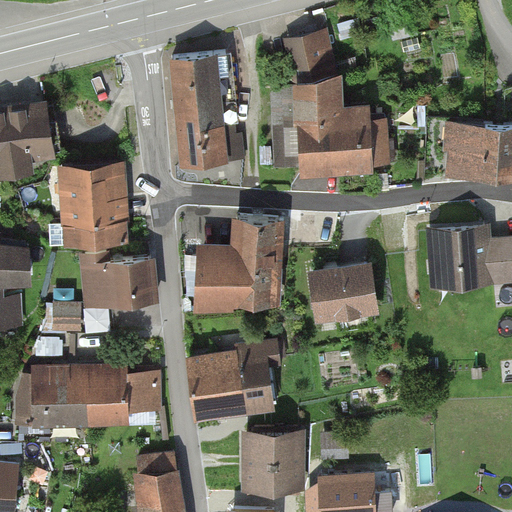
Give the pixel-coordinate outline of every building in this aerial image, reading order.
[(412,8),(388,14),(394,39),(418,33),(412,8)] [(302,80),(326,74),(317,33),(293,39),(302,80)] [(241,158),(231,52),(179,56),(189,163),(241,158)] [(337,74),(299,82),(300,121),(279,122),(281,166),(388,160),(385,114),(369,114),(369,104),(338,107),(337,74)] [(45,102),(0,109),(0,168),(0,171),(33,165),(31,152),(53,149),(45,102)] [(511,123),(455,121),(453,169),(511,172),(511,123)] [(122,218),(117,158),(65,162),(69,221),(122,218)] [(290,304),(295,219),(249,216),(247,241),(201,244),(205,309),(290,304)] [(122,218),(69,221),(51,222),(53,243),(129,239),(127,217),(122,218)] [(511,237),(498,238),(497,221),(434,226),(438,289),(511,284),(511,237)] [(28,243),(0,245),(0,320),(19,319),(18,292),(1,293),(0,279),(30,278),(28,243)] [(86,252),(91,303),(156,296),(152,254),(110,259),(108,250),(86,252)] [(369,262),(313,270),(320,315),(376,307),(369,262)] [(78,303),(55,303),(55,323),(77,323),(78,303)] [(190,359),(197,411),(272,402),(266,359),(277,358),(274,339),(238,345),(239,353),(190,359)] [(159,368),(71,370),(72,395),(90,394),(91,416),(129,415),(129,406),(160,405),(159,368)] [(72,395),(71,370),(26,371),(19,395),(20,418),(91,416),(90,394),(72,395)] [(300,430),(249,430),(249,485),(300,485),(300,430)] [(347,432),(326,433),(327,453),(348,452),(347,432)] [(184,511),(175,450),(140,456),(147,511),(184,511)] [(0,509),(14,510),(18,463),(0,461),(0,509)] [(308,493),(309,511),(392,511),(391,488),(374,489),(373,473),(321,476),(308,493)]
